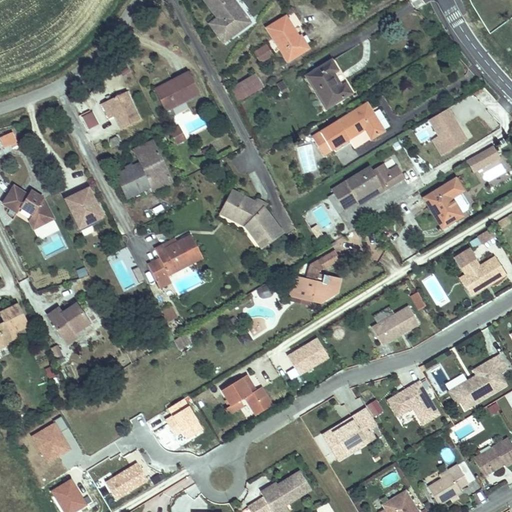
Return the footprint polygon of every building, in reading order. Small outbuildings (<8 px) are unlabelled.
[(209,0),(214,7),(207,13),(219,30),(245,12),(236,0),(209,0)] [(286,7),(268,19),(288,52),(307,40),(286,7)] [(275,50),(268,37),(255,44),(263,57),(275,50)] [(334,56),(309,71),(329,103),(353,88),(348,79),(343,82),(335,68),(339,65),(334,56)] [(255,69),(230,84),(238,98),(263,82),(255,69)] [(172,85),(155,95),(163,111),(181,102),(196,95),(185,72),(169,80),(172,85)] [(152,89),(155,95),(172,85),(169,80),(152,89)] [(284,81),(277,84),(282,97),(289,93),(284,81)] [(124,92),(104,102),(111,117),(117,130),(137,120),(124,92)] [(370,99),(334,120),(344,138),(368,124),(374,133),(387,126),(370,99)] [(111,117),(104,102),(99,104),(107,119),(111,117)] [(448,109),(428,121),(438,137),(432,140),(441,155),(466,140),(448,109)] [(88,132),(100,126),(93,112),(81,118),(88,132)] [(174,146),(186,143),(183,131),(171,134),(174,146)] [(0,139),(3,149),(17,144),(13,133),(0,137),(0,139)] [(130,197),(158,182),(155,177),(166,172),(151,142),(133,151),(139,163),(116,175),(127,198),(130,197)] [(505,154),(499,143),(483,152),(490,163),(505,154)] [(490,163),(483,152),(474,158),(480,169),(490,163)] [(374,165),(337,187),(340,191),(349,206),(363,198),(362,197),(386,183),(389,189),(409,176),(404,167),(392,174),(386,163),(377,169),(374,165)] [(155,177),(158,182),(169,177),(166,172),(155,177)] [(465,209),(456,194),(466,188),(468,187),(462,175),(429,194),(445,223),(466,212),(465,209)] [(365,202),(389,189),(386,183),(362,197),(363,198),(365,202)] [(50,212),(43,199),(36,194),(33,199),(27,195),(13,187),(2,204),(17,213),(20,208),(32,215),(34,220),(50,212)] [(88,187),(65,197),(78,226),(100,215),(88,187)] [(234,188),(228,199),(234,203),(229,214),(248,224),(258,236),(266,229),(273,237),(285,226),(266,204),(261,207),(254,203),(256,199),(234,188)] [(473,201),(466,188),(456,194),(465,209),(471,206),(473,201)] [(33,199),(36,194),(30,191),(27,195),(33,199)] [(349,206),(340,191),(333,195),(343,211),(349,206)] [(258,197),(256,199),(254,203),(261,207),(266,204),(267,202),(258,197)] [(325,198),(315,204),(325,221),(335,215),(325,198)] [(234,203),(228,199),(222,210),(229,214),(234,203)] [(33,229),(53,219),(50,212),(34,220),(32,215),(28,220),(33,229)] [(498,235),(494,227),(481,235),(486,243),(498,235)] [(266,229),(258,236),(265,244),(273,237),(266,229)] [(146,263),(157,284),(166,279),(202,260),(190,238),(164,252),(161,246),(152,251),(156,258),(146,263)] [(295,277),(288,297),(316,307),(318,303),(320,305),(334,295),(338,283),(324,277),(322,281),(316,279),(318,274),(340,260),(334,251),(310,266),(305,280),(295,277)] [(493,283),(510,272),(498,254),(483,263),(478,256),(464,265),(469,272),(473,280),(468,283),(475,294),(490,284),(489,282),(492,280),(493,283)] [(139,282),(145,279),(138,268),(133,271),(139,282)] [(473,280),(469,272),(463,276),(467,284),(468,283),(473,280)] [(286,292),(288,297),(295,277),(291,278),(286,292)] [(166,279),(157,284),(160,291),(169,286),(166,279)] [(0,341),(13,335),(11,328),(23,322),(14,302),(0,308),(0,311),(2,317),(0,317),(0,341)] [(89,322),(77,304),(74,307),(72,305),(62,312),(59,307),(48,314),(68,343),(79,335),(77,333),(83,329),(82,327),(89,322)] [(403,333),(401,330),(407,327),(408,330),(422,322),(412,304),(375,326),(385,343),(403,333)] [(163,315),(167,325),(176,320),(171,311),(163,315)] [(296,351),(289,355),(301,374),(331,356),(319,337),(308,344),(309,346),(298,353),(296,351)] [(502,353),(476,368),(479,373),(482,378),(459,392),(464,400),(468,408),(509,383),(502,372),(510,366),(502,353)] [(47,380),(56,377),(53,366),(44,369),(47,380)] [(248,376),(256,389),(261,386),(253,373),(248,376)] [(482,378),(479,373),(452,389),(460,403),(464,400),(459,392),(482,378)] [(245,374),(221,389),(232,405),(245,397),(255,412),(271,402),(261,387),(256,390),(245,374)] [(441,413),(421,380),(390,399),(400,415),(415,406),(425,423),(441,413)] [(178,427),(198,415),(191,402),(170,414),(178,427)] [(490,415),(500,411),(495,402),(486,407),(490,415)] [(369,407),(362,412),(372,428),(379,424),(369,407)] [(372,428),(362,412),(352,417),(354,420),(346,426),(344,423),(325,434),(337,454),(365,437),(368,442),(377,436),(372,428)] [(354,420),(352,417),(344,423),(346,426),(354,420)] [(511,445),(505,435),(473,456),(484,475),(491,470),(490,468),(501,461),(504,465),(511,460),(511,445)] [(368,442),(365,437),(337,454),(340,458),(368,442)] [(436,472),(440,478),(449,472),(451,476),(462,469),(456,460),(436,472)] [(449,472),(440,478),(428,486),(439,504),(460,491),(458,487),(469,481),(462,469),(451,476),(449,472)] [(253,511),(263,511),(272,507),(275,511),(288,504),(313,489),(302,470),(279,484),(275,487),(274,485),(263,492),(266,497),(250,507),(253,511)] [(418,511),(405,492),(383,505),(387,511),(418,511)]
